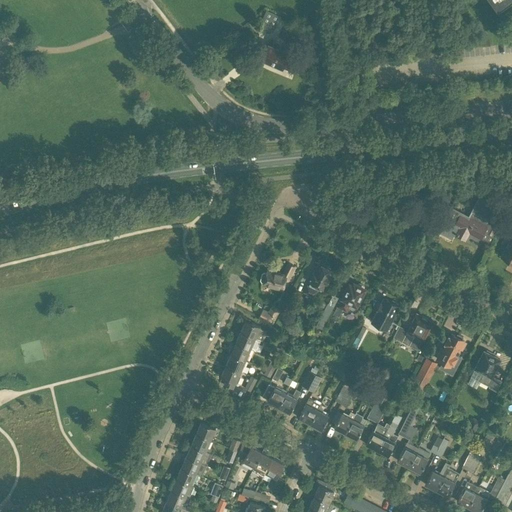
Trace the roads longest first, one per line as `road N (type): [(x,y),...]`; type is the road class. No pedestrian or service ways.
road 1 (primary): [(0,210),(201,167),(511,135)]
road 2 (unclassified): [(511,104),(310,126),(254,122),(216,100),(143,14)]
road 3 (residential): [(511,317),(298,203),(280,204)]
road 4 (residential): [(319,450),(189,379)]
road 5 (residential): [(133,511),(189,379)]
road 6 (residential): [(0,43),(67,49),(133,22)]
road 7 (unknown): [(379,72),(511,57)]
road 8 (residential): [(425,511),(319,450)]
